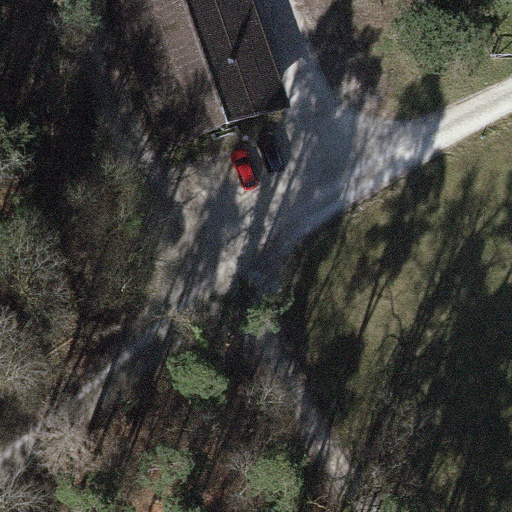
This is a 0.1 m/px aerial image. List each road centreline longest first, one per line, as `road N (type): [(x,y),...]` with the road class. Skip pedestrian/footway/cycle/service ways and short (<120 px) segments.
road 1 (track): [(511,99),(341,182),(0,467)]
road 2 (track): [(379,511),(296,397),(199,300),(90,0)]
road 3 (track): [(274,0),(341,182)]
